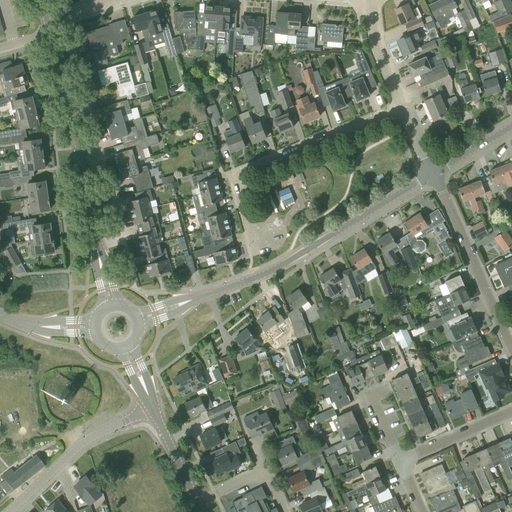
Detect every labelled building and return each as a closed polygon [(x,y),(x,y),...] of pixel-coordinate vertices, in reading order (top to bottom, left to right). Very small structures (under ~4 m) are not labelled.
[(408,32),(417,28),(421,26),(422,26),(424,25),(421,18),(417,20),(416,18),(413,10),(412,6),(415,5),(413,0),(407,0),(406,0),(404,0),(407,4),(395,10),(401,25),(405,23),(406,25),(405,25),(408,32)] [(440,0),(429,5),(440,28),(449,23),(448,19),(454,16),(451,10),(457,8),(453,0),(440,0)] [(460,0),(464,10),(473,30),(480,27),(467,0),(460,0)] [(508,14),(501,0),(498,0),(493,2),(498,12),(488,16),(491,21),(508,14)] [(511,5),(509,0),(501,0),(508,14),(511,11),(511,5)] [(196,38),(195,49),(195,50),(196,50),(194,58),(198,57),(202,54),(203,51),(204,43),(215,44),(216,35),(218,7),(206,6),(205,21),(208,21),(207,28),(197,27),(196,38)] [(231,8),(218,7),(216,35),(226,36),(225,51),(233,52),(235,37),(234,37),(235,31),(229,30),(231,8)] [(156,10),(144,14),(154,46),(164,43),(169,57),(176,54),(172,39),(169,29),(162,31),(156,10)] [(464,10),(456,14),(463,28),(439,39),(442,44),(464,34),(468,32),(470,31),(471,31),(473,30),(464,10)] [(187,50),(195,49),(196,38),(194,11),(173,12),(175,30),(179,29),(180,34),(184,33),(185,44),(187,44),(187,50)] [(287,41),(287,35),(289,13),(277,12),(275,34),(267,33),(266,45),(274,46),(275,40),(287,41)] [(289,13),(287,35),(296,36),(295,55),(306,50),(306,49),(306,50),(307,37),(308,27),(300,26),(301,14),(289,13)] [(145,42),(142,43),(145,53),(155,50),(154,46),(144,14),(133,17),(137,32),(142,30),(145,42)] [(493,21),(497,33),(511,28),(511,18),(511,14),(493,21)] [(254,35),(253,46),(260,46),(262,19),(241,17),(240,34),(254,35)] [(109,26),(87,33),(95,60),(104,58),(112,56),(114,56),(118,55),(119,53),(116,45),(123,43),(122,40),(130,37),(125,20),(117,22),(109,24),(109,26)] [(321,41),(342,43),(343,26),(322,24),(321,41)] [(468,32),(464,34),(467,45),(475,43),(471,31),(470,31),(468,32)] [(411,35),(398,41),(398,42),(401,47),(399,48),(402,56),(404,55),(414,51),(420,49),(419,47),(420,47),(417,41),(422,39),(419,32),(411,35)] [(179,37),(172,39),(176,54),(184,52),(179,37)] [(243,38),(235,37),(233,52),(242,53),(243,38)] [(315,38),(307,37),(306,50),(314,50),(315,38)] [(420,46),(423,53),(437,47),(434,40),(420,46)] [(140,66),(145,83),(150,82),(151,82),(147,68),(148,68),(147,64),(148,63),(145,53),(142,43),(134,46),(140,66)] [(444,51),(446,59),(447,59),(449,64),(454,62),(450,49),(444,51)] [(488,53),(492,66),(506,62),(502,49),(488,53)] [(361,76),(371,72),(362,52),(352,52),(357,63),(356,64),(361,76)] [(419,75),(422,80),(446,69),(447,70),(450,69),(449,64),(447,59),(446,59),(443,61),(442,60),(432,65),(428,64),(426,57),(409,65),(410,67),(408,68),(411,74),(413,73),(414,77),(419,75)] [(473,62),(475,69),(483,66),(481,59),(473,62)] [(21,64),(6,69),(4,63),(0,64),(0,76),(5,75),(9,90),(27,84),(21,64)] [(149,94),(145,83),(134,86),(127,63),(98,71),(100,81),(107,79),(108,84),(115,82),(116,86),(117,86),(120,97),(135,92),(137,98),(149,94)] [(304,65),(306,70),(302,71),(307,86),(316,83),(311,68),(310,63),(304,65)] [(252,70),(255,78),(262,76),(259,68),(252,70)] [(446,69),(422,80),(419,81),(424,93),(425,93),(428,100),(425,101),(433,121),(448,114),(446,110),(459,105),(454,94),(449,96),(450,98),(443,101),(443,100),(446,99),(441,86),(451,81),(447,70),(446,69)] [(253,106),(255,114),(264,111),(252,71),(240,74),(250,107),(253,106)] [(480,75),(486,96),(501,91),(495,71),(489,73),(489,72),(480,75)] [(456,75),(465,103),(480,98),(476,84),(469,86),(466,79),(464,73),(456,75)] [(228,80),(230,88),(238,86),(236,77),(228,80)] [(348,77),(342,80),(349,97),(354,95),(357,101),(370,96),(367,90),(362,78),(350,82),(348,77)] [(316,82),(319,91),(325,89),(321,80),(316,82)] [(349,97),(342,80),(335,82),(337,88),(325,93),(333,111),(334,111),(346,106),(343,100),(349,97)] [(278,93),(283,109),(292,106),(286,90),(278,93)] [(14,116),(17,115),(36,111),(33,97),(18,100),(17,94),(6,96),(6,97),(0,98),(0,105),(9,103),(8,102),(10,102),(14,116)] [(139,97),(141,103),(150,101),(148,95),(139,97)] [(318,117),(320,116),(314,102),(310,103),(307,96),(295,100),(297,104),(296,105),(300,116),(302,116),(305,122),(312,120),(313,121),(315,121),(317,120),(318,118),(318,117)] [(108,127),(124,123),(133,120),(131,113),(128,100),(116,104),(118,111),(104,115),(108,127)] [(206,108),(213,128),(221,125),(218,119),(220,118),(215,104),(206,108)] [(192,111),(196,124),(207,120),(204,108),(192,111)] [(281,115),(278,108),(270,111),(279,133),(294,127),(288,113),(281,115)] [(0,132),(0,138),(22,135),(21,129),(39,124),(36,111),(17,115),(18,122),(15,123),(17,129),(10,130),(10,131),(0,132)] [(259,122),(254,124),(251,117),(244,120),(253,143),(266,138),(259,122)] [(231,130),(223,133),(226,139),(231,152),(245,146),(240,134),(242,133),(236,119),(227,122),(231,130)] [(125,136),(127,143),(145,138),(144,138),(142,128),(136,130),(135,126),(126,129),(124,123),(108,127),(111,140),(125,136)] [(24,156),(24,157),(43,154),(41,140),(23,142),(22,135),(0,138),(0,143),(0,145),(18,142),(19,149),(18,150),(19,157),(24,156)] [(116,154),(119,167),(136,162),(145,159),(142,150),(148,148),(148,147),(159,143),(156,135),(144,138),(145,138),(127,143),(129,150),(116,154)] [(43,154),(24,157),(25,163),(22,164),(23,172),(27,171),(27,170),(45,167),(43,154)] [(511,164),(511,163),(510,163),(509,161),(504,163),(505,165),(500,167),(509,191),(510,194),(511,192),(511,164)] [(136,162),(119,167),(123,179),(136,175),(141,190),(137,192),(153,188),(147,166),(138,168),(136,162)] [(504,193),(509,191),(500,167),(489,171),(491,176),(485,178),(492,194),(503,190),(504,193)] [(199,188),(200,194),(221,189),(219,183),(218,183),(216,178),(206,181),(204,174),(191,178),(194,189),(199,188)] [(28,191),(29,199),(48,196),(46,181),(32,183),(31,177),(32,177),(31,177),(18,179),(0,181),(0,187),(15,185),(15,186),(23,185),(24,191),(28,191)] [(480,181),(469,185),(474,198),(485,193),(480,181)] [(174,188),(173,182),(166,183),(168,190),(174,188)] [(474,198),(469,185),(458,189),(466,208),(471,206),(473,211),(478,209),(476,202),(474,198)] [(192,196),(197,214),(213,209),(212,204),(222,201),(221,196),(222,195),(221,189),(200,194),(192,196)] [(128,208),(130,214),(150,209),(149,202),(153,201),(150,190),(134,194),(137,193),(139,199),(129,202),(130,207),(128,208)] [(48,196),(29,199),(30,205),(26,206),(28,214),(32,213),(32,212),(50,209),(48,196)] [(145,222),(147,228),(159,225),(156,213),(152,214),(150,209),(130,214),(132,220),(133,220),(135,225),(145,222)] [(209,229),(210,229),(230,224),(228,217),(227,218),(225,213),(215,215),(213,209),(197,214),(201,231),(209,229)] [(177,213),(168,215),(170,222),(179,219),(177,213)] [(410,241),(409,242),(411,249),(414,248),(416,251),(420,251),(423,249),(424,245),(421,242),(417,242),(416,238),(420,236),(421,238),(428,235),(426,232),(432,229),(433,230),(434,229),(430,224),(426,218),(423,220),(420,214),(417,216),(416,215),(403,224),(407,231),(410,229),(412,232),(406,235),(410,241)] [(0,217),(0,220),(1,224),(21,221),(20,216),(12,217),(12,216),(0,217)] [(28,227),(30,241),(53,238),(51,223),(37,226),(36,218),(21,221),(1,224),(1,230),(19,227),(19,228),(28,227)] [(432,229),(426,232),(428,235),(429,237),(435,233),(441,242),(450,237),(446,231),(447,230),(440,218),(430,224),(434,229),(433,230),(432,229)] [(505,231),(495,238),(498,243),(494,246),(501,255),(509,250),(508,248),(511,245),(511,220),(504,225),(502,226),(505,231)] [(201,238),(204,250),(223,245),(221,238),(231,236),(230,230),(232,230),(230,224),(210,229),(211,235),(201,238)] [(138,242),(139,249),(159,243),(158,237),(160,237),(160,236),(162,235),(159,225),(147,228),(148,234),(138,237),(139,242),(138,242)] [(474,232),(477,239),(488,233),(485,226),(474,232)] [(399,262),(391,249),(397,245),(390,233),(376,241),(384,253),(383,253),(388,261),(392,267),(399,262)] [(53,238),(30,241),(33,256),(37,255),(37,254),(55,251),(53,238)] [(154,257),(156,263),(168,260),(165,248),(161,249),(159,243),(139,249),(141,255),(142,254),(144,260),(154,257)] [(0,247),(0,249),(5,260),(7,259),(12,268),(21,263),(12,248),(7,250),(4,245),(0,247)] [(223,245),(204,250),(206,255),(214,253),(217,267),(226,264),(226,262),(238,259),(236,254),(238,254),(236,247),(224,250),(223,245)] [(418,267),(409,247),(401,250),(404,261),(408,260),(412,269),(418,267)] [(365,249),(351,258),(357,269),(352,272),(354,278),(357,284),(359,283),(366,295),(378,288),(371,276),(365,279),(362,275),(375,267),(372,261),(365,249)] [(185,257),(186,261),(189,271),(195,270),(191,255),(185,257)] [(511,257),(496,265),(501,275),(499,276),(504,288),(511,284),(511,269),(511,268),(511,257)] [(156,263),(146,265),(147,272),(149,272),(150,277),(162,274),(163,276),(172,273),(168,260),(156,263)] [(340,295),(334,285),(341,280),(333,268),(319,278),(326,289),(323,290),(330,301),(340,295)] [(385,273),(378,275),(385,294),(392,292),(385,273)] [(450,294),(465,288),(465,286),(467,286),(464,280),(462,280),(460,275),(445,282),(450,294)] [(344,282),(351,299),(361,295),(354,278),(344,282)] [(428,283),(433,295),(441,291),(438,286),(442,285),(439,278),(428,283)] [(401,292),(401,290),(396,288),(394,289),(393,292),(395,297),(399,295),(401,292)] [(470,299),(465,288),(450,294),(434,301),(442,317),(450,314),(447,308),(455,305),(455,306),(470,299)] [(301,306),(308,302),(300,290),(286,299),(294,310),(288,314),(297,338),(309,334),(301,314),(305,311),(301,306)] [(395,298),(399,308),(408,304),(404,294),(395,298)] [(317,310),(320,318),(328,315),(325,306),(317,310)] [(257,321),(263,329),(265,332),(275,324),(277,327),(284,321),(274,308),(257,321)] [(410,313),(402,316),(406,325),(413,322),(410,313)] [(478,332),(471,317),(469,318),(467,313),(447,321),(456,341),(459,340),(476,332),(478,332)] [(423,325),(425,332),(445,323),(442,317),(423,325)] [(380,326),(373,329),(375,335),(382,333),(380,326)] [(244,350),(246,356),(256,351),(255,349),(260,345),(255,340),(256,339),(247,328),(240,334),(238,334),(236,335),(236,337),(234,339),(244,350)] [(459,340),(456,341),(452,343),(455,348),(462,345),(465,352),(463,358),(456,361),(459,369),(491,355),(488,350),(486,351),(480,337),(479,337),(476,332),(459,340)] [(392,334),(386,336),(391,349),(398,346),(392,334)] [(330,337),(337,357),(343,355),(339,344),(336,335),(330,337)] [(391,349),(386,336),(380,339),(385,351),(391,349)] [(297,342),(288,346),(296,370),(305,366),(297,342)] [(344,342),(339,344),(343,355),(350,351),(346,342),(344,343),(344,342)] [(343,355),(337,357),(335,358),(337,363),(348,358),(352,368),(346,370),(353,386),(365,381),(358,365),(355,360),(352,351),(350,351),(343,355)] [(376,351),(367,355),(376,376),(388,370),(381,355),(379,356),(376,351)] [(404,356),(406,361),(410,369),(422,364),(416,351),(404,356)] [(218,360),(224,378),(237,373),(231,355),(218,360)] [(367,355),(355,360),(358,365),(365,381),(376,376),(367,355)] [(259,361),(261,368),(269,366),(267,359),(259,361)] [(423,366),(427,374),(435,371),(432,363),(423,366)] [(474,376),(478,375),(477,374),(478,374),(484,386),(487,384),(494,400),(503,396),(503,397),(502,394),(509,391),(509,392),(510,391),(498,364),(487,369),(485,363),(463,373),(464,375),(457,378),(460,382),(466,379),(468,384),(476,381),(474,376)] [(173,379),(179,391),(192,385),(195,391),(208,384),(202,371),(195,374),(193,370),(188,372),(173,379)] [(214,374),(217,382),(223,380),(219,372),(214,374)] [(392,380),(397,392),(412,385),(420,382),(425,379),(422,372),(416,374),(417,377),(410,380),(407,374),(392,380)] [(319,390),(323,399),(329,397),(331,403),(334,402),(337,409),(350,403),(337,373),(327,378),(330,385),(319,390)] [(428,387),(425,379),(420,382),(423,389),(428,387)] [(397,392),(402,403),(417,397),(412,385),(397,392)] [(61,393),(61,395),(67,401),(69,401),(75,395),(75,393),(69,387),(67,387),(61,393)] [(206,409),(213,406),(204,388),(197,392),(199,397),(185,404),(191,417),(206,409)] [(270,393),(277,411),(286,407),(279,389),(270,393)] [(291,402),(292,406),(299,404),(297,399),(300,398),(296,389),(282,396),(286,405),(291,402)] [(453,399),(444,403),(451,419),(460,416),(459,414),(467,410),(467,412),(479,407),(470,389),(459,394),(461,399),(454,402),(453,399)] [(426,397),(430,405),(435,403),(432,395),(426,397)] [(402,403),(407,415),(422,408),(417,397),(402,403)] [(206,413),(210,420),(234,409),(230,402),(206,413)] [(430,405),(435,417),(440,414),(435,403),(430,405)] [(314,416),(317,423),(336,415),(333,408),(314,416)] [(407,415),(412,426),(427,420),(422,408),(407,415)] [(341,429),(357,423),(351,411),(336,417),(337,419),(332,420),(337,431),(341,429)] [(243,418),(248,429),(252,438),(259,435),(260,437),(274,430),(273,428),(277,427),(273,418),(270,420),(266,412),(259,415),(257,412),(243,418)] [(210,421),(213,427),(227,421),(224,414),(210,421)] [(440,414),(435,417),(440,428),(445,426),(440,414)] [(295,419),(301,433),(309,430),(303,416),(295,419)] [(427,420),(412,426),(417,438),(438,429),(435,424),(430,426),(427,420)] [(341,429),(346,440),(361,434),(357,423),(341,429)] [(313,432),(316,433),(318,432),(320,430),(318,426),(316,425),(313,426),(312,428),(313,432)] [(216,428),(200,436),(206,449),(222,441),(221,440),(226,437),(222,428),(217,430),(216,428)] [(313,434),(315,440),(323,437),(321,431),(313,434)] [(345,447),(348,453),(367,445),(361,434),(346,440),(323,450),(326,455),(345,447)] [(298,448),(292,436),(285,439),(285,438),(284,439),(284,440),(278,443),(281,450),(277,452),(283,465),(298,458),(297,457),(301,455),(298,447),(298,448)] [(326,442),(323,437),(315,440),(318,446),(326,442)] [(511,442),(510,438),(498,443),(509,468),(511,465),(511,442)] [(225,455),(212,461),(218,473),(232,467),(233,469),(241,465),(236,455),(240,453),(235,442),(221,448),(225,455)] [(498,443),(486,448),(494,466),(500,464),(502,469),(502,468),(507,480),(511,478),(511,475),(509,468),(498,443)] [(348,453),(345,454),(347,459),(353,457),(356,464),(372,457),(367,445),(348,453)] [(306,453),(309,461),(322,455),(319,447),(306,453)] [(486,448),(475,453),(488,484),(494,482),(489,469),(494,466),(486,448)] [(488,484),(475,453),(463,458),(469,471),(475,469),(483,487),(488,484)] [(0,482),(0,484),(7,494),(12,490),(13,491),(44,466),(35,455),(13,472),(10,468),(1,476),(4,480),(0,482)] [(322,455),(309,461),(313,469),(326,463),(322,455)] [(345,464),(339,466),(336,459),(328,462),(335,476),(348,470),(345,464)] [(431,499),(445,493),(446,493),(443,488),(450,485),(441,465),(422,473),(426,482),(424,483),(429,494),(431,499)] [(356,489),(381,478),(376,466),(362,472),(365,478),(351,484),(353,490),(356,489)] [(341,476),(343,482),(360,475),(357,469),(341,476)] [(454,473),(457,481),(465,477),(462,469),(454,473)] [(305,495),(311,493),(322,488),(319,480),(310,484),(304,472),(289,479),(294,492),(302,488),(305,495)] [(466,478),(475,499),(481,496),(472,475),(466,478)] [(86,476),(74,486),(90,505),(102,495),(86,476)] [(381,478),(356,489),(359,496),(365,493),(368,498),(386,490),(383,484),(385,483),(383,478),(381,479),(381,478)] [(453,483),(450,485),(443,488),(446,493),(456,489),(453,483)] [(322,488),(311,493),(314,499),(301,505),(303,511),(319,511),(322,511),(320,504),(330,499),(324,487),(322,488)] [(445,493),(431,499),(436,511),(438,510),(438,511),(455,511),(461,510),(457,501),(453,490),(446,493),(445,493)] [(340,495),(347,511),(353,510),(346,493),(340,495)] [(232,503),(236,511),(268,511),(262,499),(256,503),(251,494),(232,503)] [(392,511),(400,509),(395,497),(380,503),(378,499),(370,502),(374,511),(392,511)] [(68,511),(58,500),(43,511),(68,511)] [(462,506),(464,511),(472,511),(479,509),(475,500),(462,506)] [(505,507),(503,501),(497,504),(499,509),(505,507)] [(496,502),(480,509),(480,511),(500,511),(499,509),(497,504),(496,503),(496,502)]
